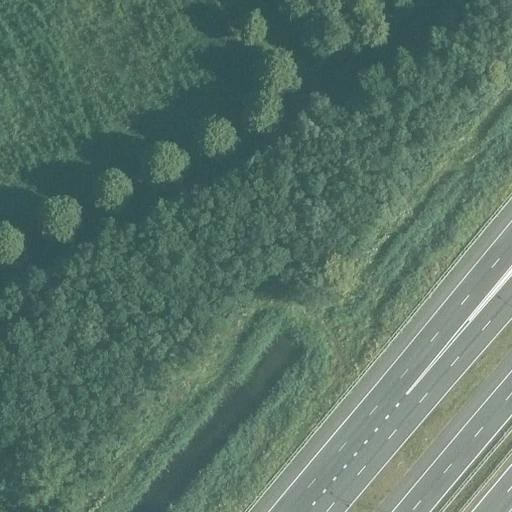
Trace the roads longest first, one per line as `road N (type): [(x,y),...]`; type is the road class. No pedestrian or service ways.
road 1 (motorway): [(511,254),(406,394)]
road 2 (motorway): [(406,394),(301,511)]
road 3 (motorway): [(511,392),(411,511)]
road 4 (motorway): [(511,286),(406,394)]
